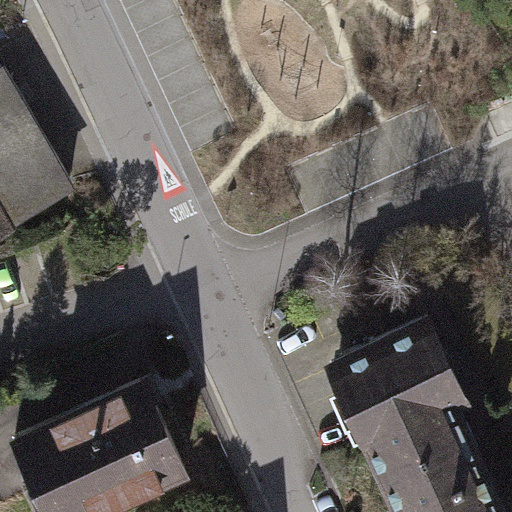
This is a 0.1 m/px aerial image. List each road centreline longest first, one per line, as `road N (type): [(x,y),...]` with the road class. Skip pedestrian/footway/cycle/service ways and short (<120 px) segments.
road 1 (residential): [(71,0),(204,284)]
road 2 (residential): [(204,284),(302,511)]
road 3 (residential): [(204,284),(0,337)]
